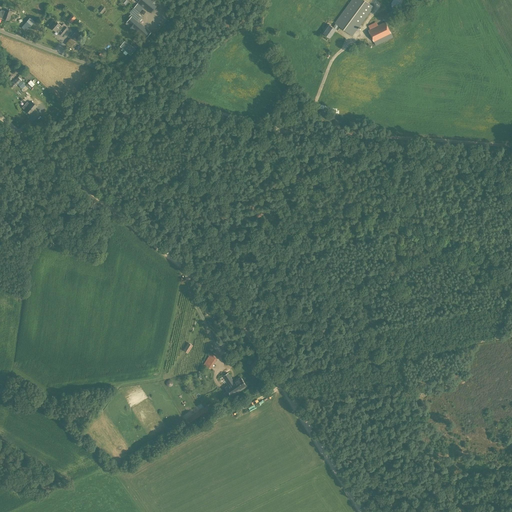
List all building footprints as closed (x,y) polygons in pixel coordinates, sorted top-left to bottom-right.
[(136,0),(137,1),(138,0),(139,1),(138,2),(151,13),(157,6),(153,3),(154,1),(153,0),(136,0)] [(336,24),(333,27),(329,24),(323,33),(330,37),(336,29),(338,30),(340,27),(352,36),(374,7),(364,0),(351,0),(335,23),(336,24)] [(405,1),(403,0),(392,0),(392,1),(391,3),(391,4),(391,5),(391,7),(392,9),(394,11),(396,12),(398,12),(400,12),(402,11),(404,10),(405,8),(406,6),(406,4),(405,1)] [(127,22),(126,23),(129,26),(132,29),(134,31),(135,29),(146,38),(151,32),(139,21),(143,17),(139,14),(143,8),(138,3),(130,12),(131,13),(128,16),(130,18),(126,22),(127,22)] [(0,10),(0,16),(2,17),(1,18),(6,20),(8,21),(12,11),(5,9),(4,11),(3,10),(0,10)] [(72,15),(67,20),(71,23),(76,18),(72,15)] [(23,25),(29,29),(35,21),(30,17),(23,25)] [(61,36),(68,28),(63,24),(61,26),(54,20),(49,26),(61,36)] [(393,37),(386,22),(368,30),(376,45),(393,37)] [(77,29),(70,37),(74,41),(82,32),(77,29)] [(132,40),(139,46),(142,42),(136,36),(132,40)] [(72,50),(77,44),(70,38),(65,44),(72,50)] [(132,47),(132,48),(124,41),(122,44),(125,47),(123,48),(130,54),(133,51),(133,52),(135,49),(132,47)] [(17,77),(13,81),(10,84),(14,88),(17,84),(21,88),(25,85),(21,81),(17,77)] [(34,84),(31,80),(26,84),(30,89),(32,87),(31,87),(34,84)] [(31,101),(29,104),(27,101),(22,107),(24,109),(30,114),(36,106),(31,101)] [(189,341),(184,349),(189,352),(194,345),(189,341)] [(212,369),(218,357),(210,353),(204,365),(212,369)] [(241,377),(234,381),(228,373),(223,375),(229,385),(225,387),(231,397),(247,386),(241,377)] [(192,423),(210,411),(206,406),(195,414),(195,415),(189,420),(192,423)]
